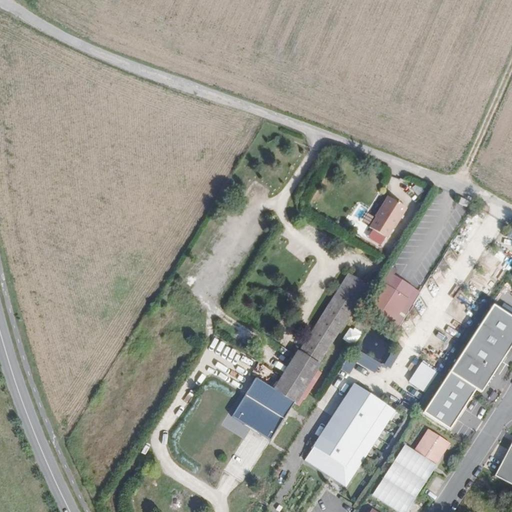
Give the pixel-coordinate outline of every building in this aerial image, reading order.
[(387,197),(374,217),(375,218),(368,228),(385,239),(392,228),(393,229),(405,208),(387,197)] [(460,198),(458,203),(466,207),(468,202),(460,198)] [(304,400),(311,388),(305,384),(306,383),(311,386),(313,382),(314,383),(320,373),(315,370),(318,364),(367,286),(348,274),(298,352),(297,352),(273,390),(255,378),(231,415),(270,440),(293,403),(298,406),(302,399),(304,400)] [(390,274),(384,282),(410,299),(416,290),(390,274)] [(390,327),(408,300),(408,299),(381,283),(364,310),(390,327)] [(393,329),(410,301),(408,300),(390,327),(393,329)] [(500,308),(510,315),(511,312),(511,308),(504,303),(500,308)] [(511,344),(511,317),(493,305),(449,372),(476,390),(481,393),(491,377),(511,344)] [(347,356),(340,368),(349,374),(356,362),(347,356)] [(438,372),(421,361),(407,381),(423,392),(438,372)] [(476,390),(449,372),(422,413),(450,430),(453,426),(476,390)] [(355,386),(305,464),(348,490),(397,412),(355,386)] [(428,429),(414,451),(418,454),(429,437),(442,446),(431,462),(436,465),(450,444),(428,429)] [(429,437),(418,454),(414,451),(404,445),(372,496),(396,511),(406,511),(436,465),(431,462),(442,446),(429,437)] [(511,441),(494,476),(511,485),(511,441)]
